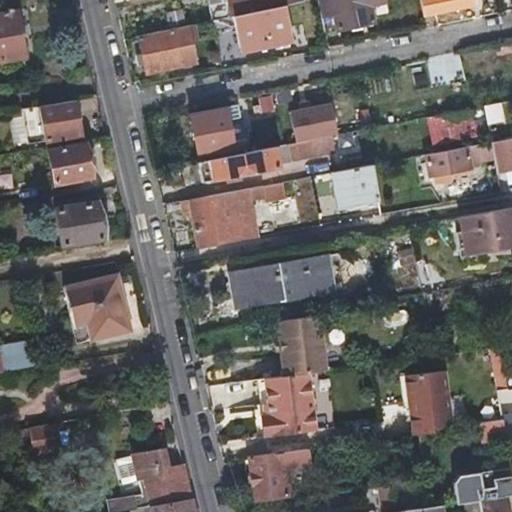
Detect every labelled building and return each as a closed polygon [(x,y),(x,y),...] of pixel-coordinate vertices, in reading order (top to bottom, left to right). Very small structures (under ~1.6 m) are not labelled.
[(281,2),(289,0),(204,0),(208,18),(229,14),(281,2)] [(314,0),(319,24),(330,21),(331,29),(367,21),(362,2),(371,0),(314,0)] [(467,0),(416,0),(420,13),(469,3),(467,0)] [(289,38),(281,2),(229,14),(233,32),(237,50),(289,38)] [(0,59),(23,55),(19,32),(15,9),(0,10),(0,59)] [(134,35),(138,53),(142,71),(197,60),(189,23),(134,35)] [(472,79),(467,54),(446,58),(451,83),(472,79)] [(509,112),(507,101),(469,108),(471,120),(481,118),(493,115),(509,112)] [(12,121),(16,120),(22,120),(26,144),(78,135),(72,102),(10,113),(12,121)] [(237,140),(236,136),(235,132),(227,133),(221,105),(187,112),(195,155),(244,145),(243,139),(237,140)] [(289,142),(333,134),(327,105),(296,111),(295,106),(282,108),(289,142)] [(496,129),(493,115),(481,118),(484,131),(496,129)] [(15,146),(26,144),(22,120),(16,120),(12,121),(15,146)] [(337,155),(333,134),(289,142),(193,161),(197,182),(275,167),(274,162),(307,157),(308,160),(337,155)] [(511,166),(511,137),(419,154),(423,178),(428,177),(430,183),(443,180),(442,174),(475,168),(474,163),(487,160),(488,171),(511,166)] [(88,178),(85,162),(82,146),(44,152),(49,184),(88,178)] [(323,172),(326,190),(329,209),(372,201),(365,164),(323,172)] [(186,198),(192,231),(195,247),(250,238),(241,188),(186,198)] [(100,240),(96,221),(93,202),(53,209),(60,247),(100,240)] [(511,208),(459,218),(460,230),(455,231),(459,256),(511,247),(511,208)] [(233,308),(268,301),(304,294),(297,259),(225,272),(233,308)] [(126,330),(120,303),(114,275),(61,289),(73,343),(126,330)] [(315,313),(274,321),(282,377),(306,374),(324,372),(320,348),(323,348),(325,343),(324,333),(320,330),(318,330),(315,313)] [(0,373),(30,368),(27,355),(25,343),(0,348),(0,373)] [(492,384),(507,385),(508,357),(493,357),(492,384)] [(314,433),(306,374),(282,377),(263,380),(268,416),(259,417),(262,439),(314,433)] [(442,376),(404,381),(407,404),(412,403),(415,420),(410,420),(413,440),(417,440),(432,438),(431,434),(451,431),(442,376)] [(502,423),(489,425),(477,427),(479,447),(505,443),(504,438),(502,423)] [(25,431),(28,446),(29,455),(48,452),(43,428),(25,431)] [(7,450),(28,446),(25,431),(4,435),(7,450)] [(436,483),(432,438),(417,440),(422,484),(436,483)] [(129,511),(147,509),(188,501),(180,468),(164,470),(161,452),(130,457),(137,495),(100,503),(101,511),(129,511)] [(307,452),(280,455),(282,472),(309,469),(307,452)] [(243,459),(245,480),(247,500),(285,495),(282,472),(280,455),(243,459)] [(509,469),(505,470),(507,485),(500,486),(502,497),(506,496),(511,495),(511,489),(510,475),(509,469)] [(477,511),(508,511),(506,496),(502,497),(500,486),(507,485),(505,470),(455,478),(450,484),(454,505),(476,501),(477,511)] [(147,509),(147,511),(190,511),(188,501),(147,509)]
